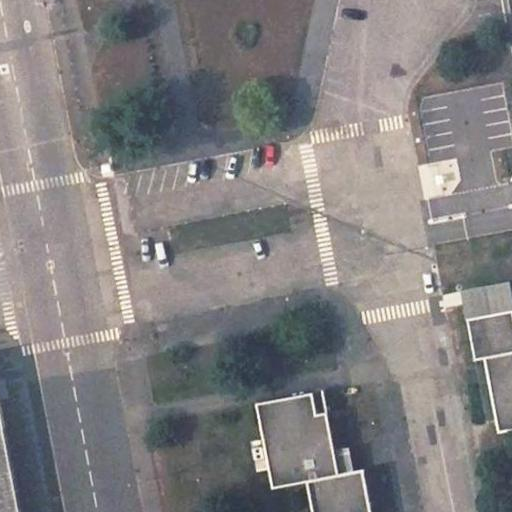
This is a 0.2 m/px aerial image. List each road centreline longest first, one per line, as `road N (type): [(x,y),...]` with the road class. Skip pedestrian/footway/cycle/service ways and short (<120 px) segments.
road 1 (unclassified): [(58,302),(382,244)]
road 2 (unclassified): [(364,164),(43,224)]
road 3 (unclassified): [(448,511),(382,244)]
road 4 (unclassified): [(43,224),(0,0)]
road 5 (unclassified): [(98,511),(58,302)]
road 6 (unclassified): [(364,164),(365,94),(386,0)]
